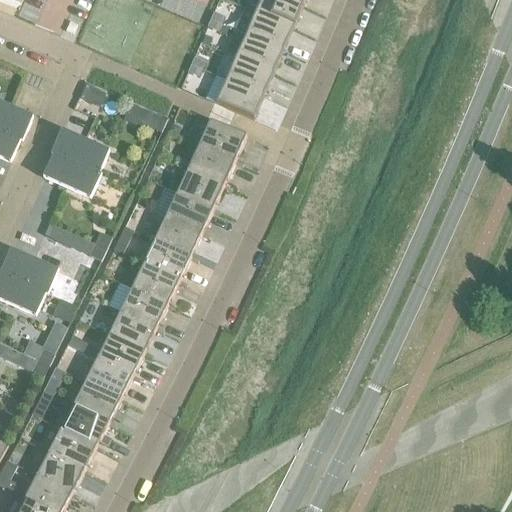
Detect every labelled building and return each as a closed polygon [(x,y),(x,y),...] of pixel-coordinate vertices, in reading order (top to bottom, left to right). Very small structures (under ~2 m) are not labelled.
[(285,0),(261,0),(256,14),(296,31),(296,30),(297,31),(305,8),(285,0)] [(285,0),(305,8),(307,8),(309,0),(285,0)] [(256,14),(246,37),(286,54),(286,53),(287,54),(296,31),(256,14)] [(210,22),(221,27),(225,20),(214,15),(210,22)] [(218,35),(221,27),(210,22),(207,30),(218,35)] [(246,37),(236,59),(276,76),(277,76),(286,54),(246,37)] [(204,38),(201,46),(208,49),(211,42),(204,38)] [(236,59),(227,82),(266,99),(267,98),(268,99),(276,76),(236,59)] [(191,68),(202,72),(205,65),(194,60),(192,66),(191,68)] [(199,80),(202,72),(191,68),(188,75),(199,80)] [(227,82),(217,105),(258,123),(266,99),(227,82)] [(85,88),(79,100),(94,107),(100,94),(85,88)] [(0,106),(0,133),(20,143),(20,144),(22,145),(32,121),(0,106)] [(149,130),(161,135),(166,123),(154,118),(149,130)] [(209,124),(198,149),(235,165),(238,159),(246,140),(209,124)] [(172,128),(169,134),(176,138),(179,131),(172,128)] [(0,133),(0,161),(10,166),(20,144),(20,143),(0,133)] [(51,158),(53,158),(98,178),(98,177),(108,155),(61,134),(51,158)] [(198,149),(187,172),(224,190),(227,183),(235,165),(198,149)] [(53,158),(43,181),(90,201),(100,178),(98,177),(98,178),(53,158)] [(187,172),(176,197),(213,214),(224,190),(187,172)] [(176,197),(165,220),(202,237),(205,231),(213,214),(176,197)] [(165,220),(154,244),(191,261),(202,237),(165,220)] [(53,229),(48,240),(69,248),(74,238),(53,229)] [(122,233),(117,244),(127,248),(132,238),(122,233)] [(100,235),(94,247),(106,253),(112,241),(100,235)] [(154,244),(143,268),(179,285),(191,261),(154,244)] [(106,253),(94,247),(89,258),(100,264),(106,253)] [(11,254),(1,276),(0,276),(45,296),(45,297),(47,298),(57,274),(11,254)] [(143,268),(131,292),(168,309),(179,285),(143,268)] [(0,276),(1,276),(0,275),(0,303),(35,319),(45,297),(45,296),(0,276)] [(131,292),(120,315),(156,333),(168,309),(131,292)] [(60,302),(52,318),(70,326),(77,310),(60,302)] [(120,315),(108,339),(144,357),(156,333),(120,315)] [(71,338),(67,347),(76,351),(81,342),(71,338)] [(108,339),(97,362),(132,380),(144,357),(108,339)] [(42,352),(37,364),(48,369),(54,358),(42,352)] [(97,362),(85,386),(121,404),(132,380),(97,362)] [(48,369),(37,364),(31,375),(43,381),(48,369)] [(55,371),(43,394),(53,400),(65,376),(55,371)] [(85,386),(73,409),(109,428),(121,404),(85,386)] [(43,394),(31,417),(42,422),(53,400),(43,394)] [(73,409),(61,433),(96,451),(109,428),(73,409)] [(61,433),(49,456),(84,475),(96,451),(61,433)] [(49,456),(36,479),(72,498),(84,475),(49,456)] [(0,478),(0,488),(15,497),(19,489),(0,478)] [(36,479),(24,502),(41,511),(64,511),(72,498),(36,479)] [(41,511),(24,502),(18,511),(41,511)]
